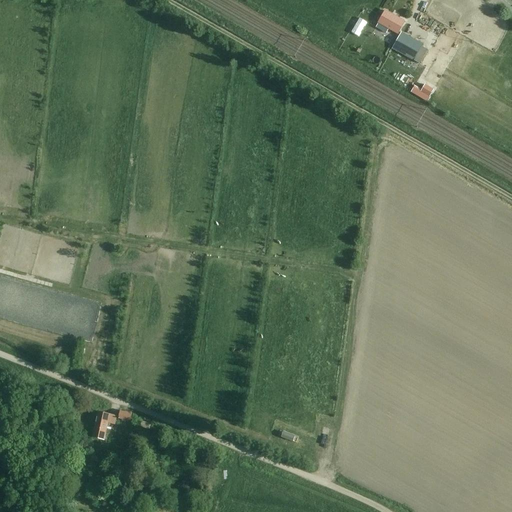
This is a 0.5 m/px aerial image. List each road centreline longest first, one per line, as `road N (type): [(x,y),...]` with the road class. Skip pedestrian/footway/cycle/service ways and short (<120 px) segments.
road 1 (track): [(167,0),(511,200)]
road 2 (unclassified): [(0,359),(298,478)]
